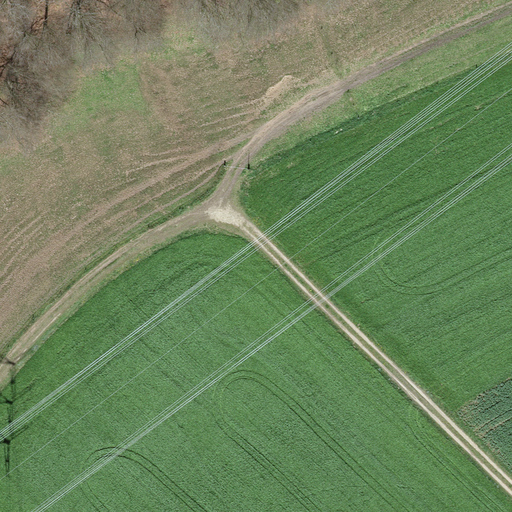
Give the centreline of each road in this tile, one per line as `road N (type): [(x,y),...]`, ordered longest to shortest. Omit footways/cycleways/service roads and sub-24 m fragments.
road 1 (track): [(511,492),(263,241),(225,219)]
road 2 (track): [(225,219),(178,225),(70,297),(0,380)]
road 3 (track): [(225,219),(240,168),(297,98)]
